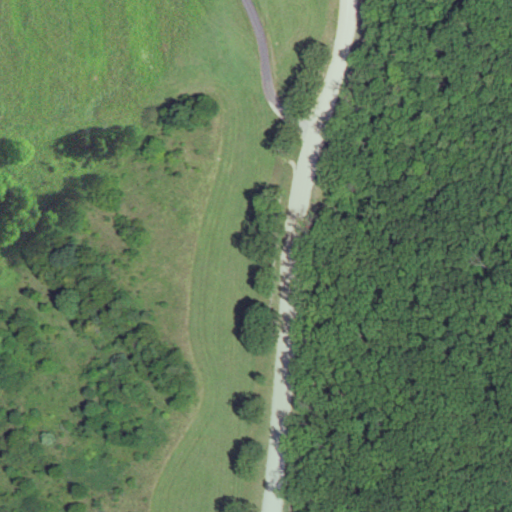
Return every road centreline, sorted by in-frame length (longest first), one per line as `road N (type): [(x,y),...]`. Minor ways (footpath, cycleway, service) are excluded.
road 1 (residential): [(267,511),(288,234),(346,0)]
road 2 (residential): [(310,136),(277,117),(246,0)]
